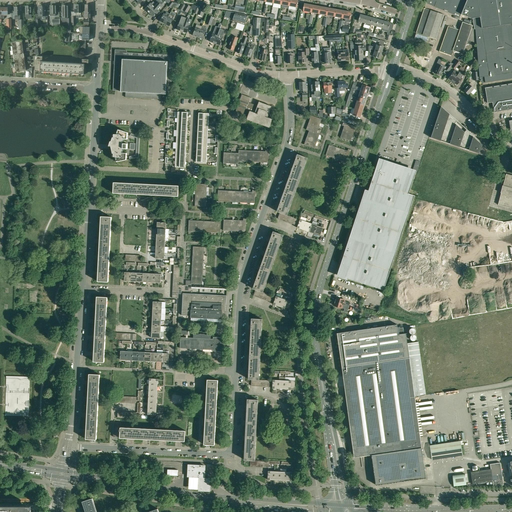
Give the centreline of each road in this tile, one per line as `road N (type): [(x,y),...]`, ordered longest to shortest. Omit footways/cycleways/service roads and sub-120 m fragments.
road 1 (secondary): [(315,343),(322,279),(391,70)]
road 2 (residential): [(287,74),(259,72),(146,31),(99,26)]
road 3 (secondary): [(229,500),(62,475)]
road 4 (secondary): [(350,506),(315,343)]
road 5 (secondary): [(315,343),(339,505)]
road 6 (residential): [(229,455),(66,445)]
road 7 (secondary): [(511,507),(350,506)]
road 8 (residential): [(66,445),(82,287)]
road 9 (residential): [(260,221),(289,136),(287,74)]
road 10 (unclassified): [(511,144),(446,90),(391,70)]
